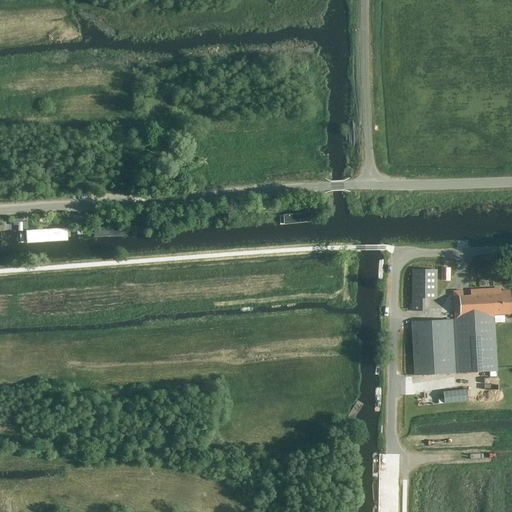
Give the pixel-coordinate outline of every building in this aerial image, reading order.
[(312,212),(275,215),(276,224),(312,222),(312,212)] [(119,228),(90,229),(90,237),(119,236),(119,228)] [(36,232),(37,242),(77,240),(77,230),(36,232)] [(452,242),(452,249),(464,249),(464,241),(452,242)] [(450,280),(450,267),(440,267),(440,280),(450,280)] [(411,269),(411,310),(420,311),(420,298),(435,298),(435,269),(411,269)] [(454,319),(410,321),(413,375),(496,371),(493,324),(493,314),(500,313),(510,313),(508,290),(499,291),(499,288),(469,290),(469,295),(462,295),(462,290),(452,291),(453,306),(453,315),(454,319)]
